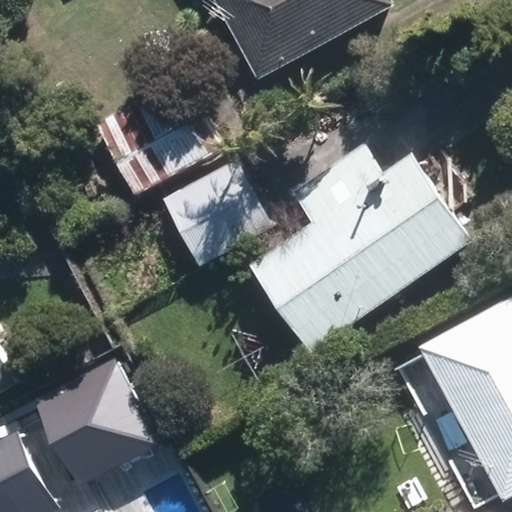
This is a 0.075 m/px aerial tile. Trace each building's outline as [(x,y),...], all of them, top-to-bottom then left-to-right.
[(231,0),(277,84),(405,16),(396,0),(231,0)] [(194,97),(121,138),(154,195),(226,154),(194,97)] [(342,236),(281,279),(334,352),(484,246),(432,173),(402,194),(380,162),(319,205),(342,236)] [(245,174),(184,209),(218,268),(279,234),(245,174)] [(511,329),(455,360),(511,467),(511,329)] [(0,351),(0,397),(19,387),(0,351)] [(107,376),(35,413),(69,478),(141,441),(107,376)] [(290,507),(293,511),(405,511),(417,504),(378,447),(290,507)] [(20,511),(0,474),(0,511),(20,511)]
